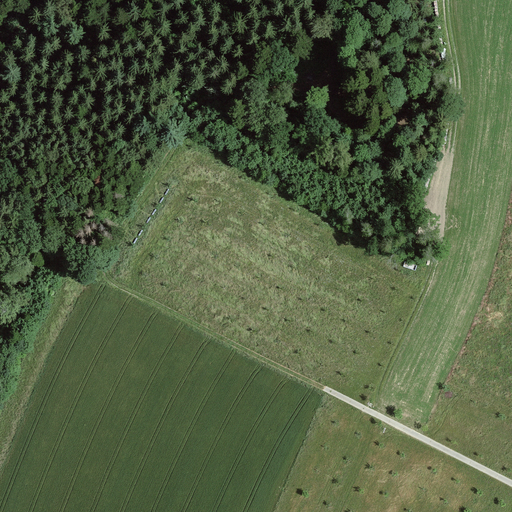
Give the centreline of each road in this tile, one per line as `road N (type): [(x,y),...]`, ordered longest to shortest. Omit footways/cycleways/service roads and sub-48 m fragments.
road 1 (track): [(372,0),(326,75),(207,113),(163,177),(110,286),(511,483)]
road 2 (track): [(434,266),(464,61),(457,0)]
